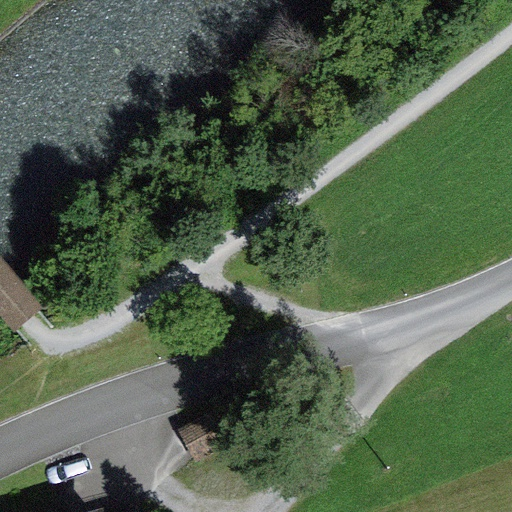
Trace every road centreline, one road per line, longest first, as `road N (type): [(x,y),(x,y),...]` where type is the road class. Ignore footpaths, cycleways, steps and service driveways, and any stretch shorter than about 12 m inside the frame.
road 1 (track): [(0,288),(48,340),(101,327),(332,174),(511,32)]
road 2 (residential): [(511,275),(104,409),(0,454)]
road 3 (track): [(266,511),(365,399),(440,330),(450,299)]
road 4 (track): [(184,279),(352,331)]
